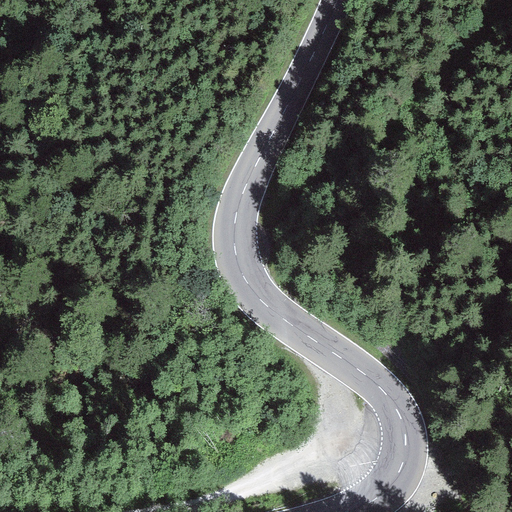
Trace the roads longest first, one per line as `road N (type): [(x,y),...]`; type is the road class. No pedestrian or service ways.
road 1 (secondary): [(335,0),(255,166),(233,234),(252,292),(377,385),(400,413),(405,451),(394,480),(372,500),(335,511)]
road 2 (track): [(147,511),(329,468),(405,437)]
